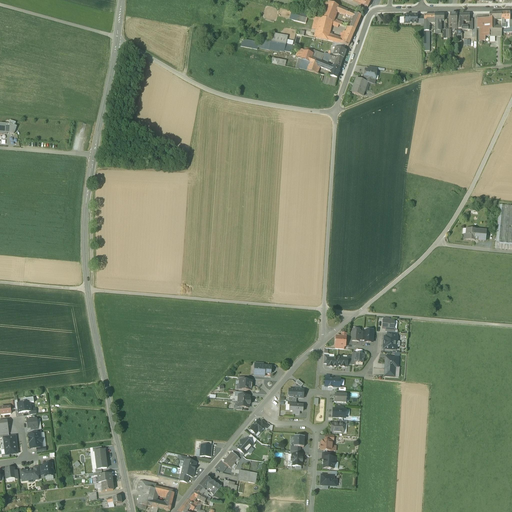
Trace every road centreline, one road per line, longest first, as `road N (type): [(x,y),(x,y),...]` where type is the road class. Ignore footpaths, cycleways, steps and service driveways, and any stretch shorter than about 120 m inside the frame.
road 1 (tertiary): [(132,511),(84,251),(89,172),(116,39)]
road 2 (residential): [(358,315),(445,233),(511,102)]
road 3 (residential): [(511,9),(375,12),(335,114)]
road 4 (track): [(322,311),(87,289)]
road 5 (residential): [(335,114),(212,93),(116,39)]
road 6 (residential): [(321,343),(175,511)]
road 7 (residential): [(335,114),(322,311)]
road 8 (track): [(496,69),(421,79),(335,114)]
road 9 (track): [(0,6),(116,39)]
